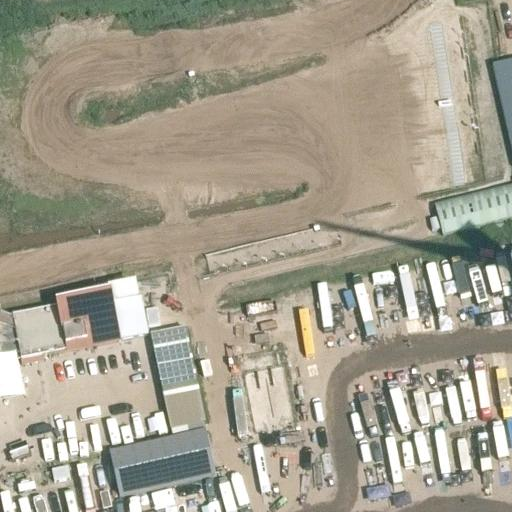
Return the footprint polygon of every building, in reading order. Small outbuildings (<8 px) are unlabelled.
[(511,65),(493,70),(511,153),(511,65)] [(511,221),(511,189),(435,208),(443,239),(511,221)] [(115,313),(113,306),(138,301),(135,289),(111,294),(112,299),(12,319),(22,368),(44,364),(43,360),(149,338),(143,307),(115,313)] [(152,339),(173,444),(206,437),(185,332),(152,339)] [(206,437),(173,444),(110,457),(118,499),(215,479),(206,437)]
